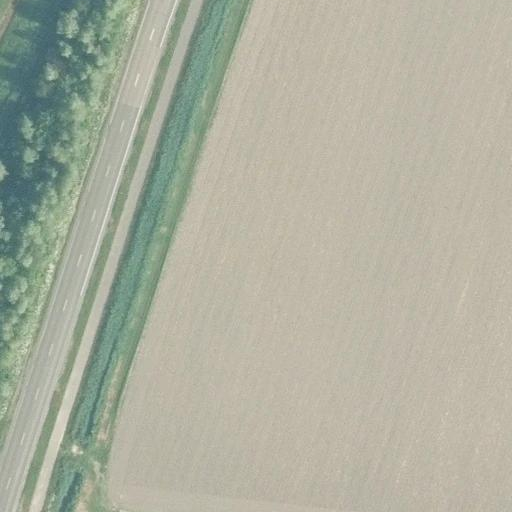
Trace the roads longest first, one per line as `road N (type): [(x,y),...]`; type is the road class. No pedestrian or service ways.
road 1 (secondary): [(6,511),(171,0)]
road 2 (track): [(254,0),(109,472),(107,511)]
